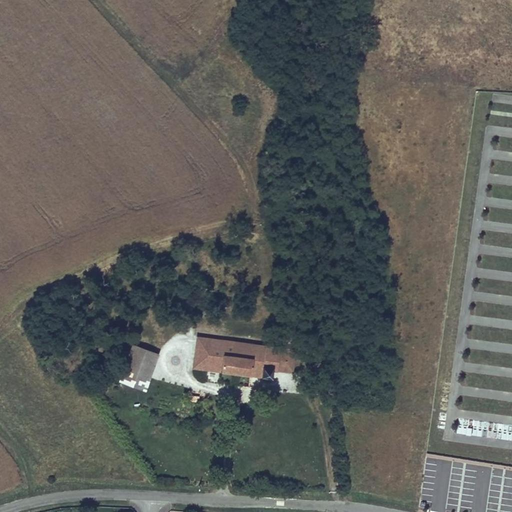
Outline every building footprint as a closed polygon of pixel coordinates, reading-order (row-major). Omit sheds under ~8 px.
[(230,333),(178,327),(173,365),(205,369),(210,339),(229,341),(230,333)] [(229,341),(210,339),(205,369),(220,371),(271,377),(272,369),(287,371),(288,360),(293,361),(295,350),(229,341)] [(145,389),(158,354),(132,345),(120,380),(145,389)] [(333,396),(332,384),(318,385),(319,397),(333,396)] [(480,436),(481,430),(467,427),(466,433),(480,436)] [(511,440),(511,428),(498,427),(497,439),(511,440)]
